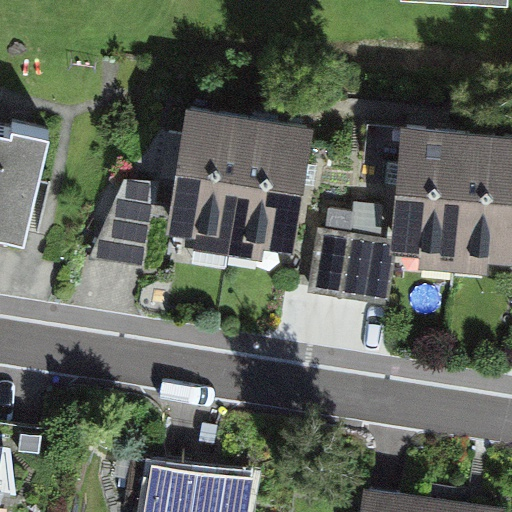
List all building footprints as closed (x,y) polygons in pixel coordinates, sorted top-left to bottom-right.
[(167,222),(230,232),(250,102),(187,93),(167,222)] [(314,112),(250,102),(230,232),(294,242),(314,112)] [(391,242),(455,248),(467,118),(403,112),(391,242)] [(511,122),(467,118),(455,248),(511,253),(511,122)] [(0,230),(18,235),(43,130),(0,119),(0,230)] [(96,255),(141,268),(158,206),(114,193),(96,255)] [(395,248),(317,232),(305,291),(382,307),(395,248)] [(244,511),(250,473),(153,459),(145,511),(244,511)] [(505,511),(507,502),(364,481),(359,511),(505,511)]
